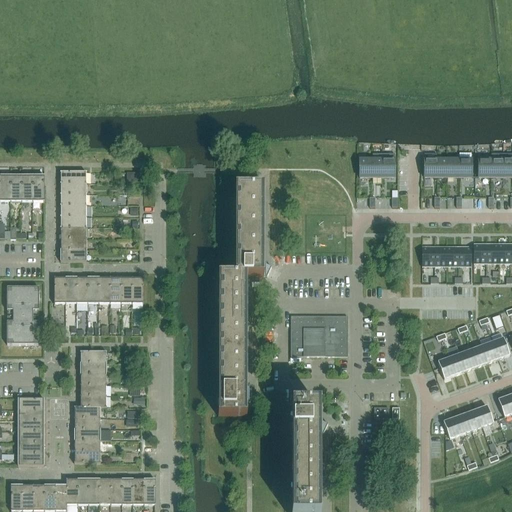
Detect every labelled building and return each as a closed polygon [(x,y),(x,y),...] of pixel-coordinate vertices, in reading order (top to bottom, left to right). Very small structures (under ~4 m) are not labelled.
[(371,179),(371,161),(359,161),(359,179),(371,179)] [(383,179),(383,161),(371,161),(371,179),(383,179)] [(394,179),(394,161),(383,161),(383,179),(394,179)] [(436,161),(424,161),(424,179),(436,179),(436,161)] [(436,179),(448,179),(448,161),(436,161),(436,179)] [(459,161),(448,161),(448,179),(459,179),(459,161)] [(459,161),(459,179),(471,179),(471,161),(459,161)] [(490,161),(478,161),(478,179),(490,179),(490,161)] [(490,179),(502,179),(502,161),(490,161),(490,179)] [(511,161),(502,161),(502,179),(511,179),(511,161)] [(86,174),(61,174),(60,174),(60,175),(61,175),(61,185),(60,185),(86,185),(86,175),(86,174)] [(140,184),(140,174),(126,174),(126,184),(140,184)] [(33,204),(32,177),(32,178),(22,178),(21,178),(22,204),(22,203),(32,203),(32,204),(33,204)] [(44,204),(44,188),(44,177),(43,177),(43,178),(33,178),(33,177),(32,177),(33,204),(33,203),(43,203),(43,204),(44,204)] [(11,204),(10,178),(0,178),(0,203),(10,203),(10,204),(11,204)] [(22,204),(21,178),(11,178),(10,178),(11,204),(11,203),(21,203),(21,204),(22,204)] [(86,185),(60,185),(60,186),(61,186),(61,196),(60,196),(60,197),(86,197),(86,196),(86,186),(86,185)] [(247,418),(247,403),(252,403),(252,397),(252,392),(247,392),(247,278),(263,278),(267,278),(269,274),(271,269),(266,266),(263,266),(263,189),(235,189),(235,278),(218,278),(218,418),(247,418)] [(60,208),(87,208),(87,207),(86,207),(86,197),(60,197),(61,197),(61,208),(60,208)] [(60,219),(87,219),(86,219),(86,208),(87,208),(60,208),(61,208),(61,219),(60,219)] [(60,230),(87,230),(86,230),(86,219),(87,219),(60,219),(61,219),(61,230),(60,230)] [(21,235),(16,235),(16,229),(10,229),(10,241),(16,241),(16,240),(21,240),(21,235)] [(60,241),(87,241),(86,241),(86,230),(87,230),(60,230),(61,230),(61,241),(60,241)] [(60,252),(87,252),(86,252),(86,241),(87,241),(60,241),(60,242),(61,242),(61,252),(60,252)] [(473,246),(473,266),(486,266),(486,246),(473,246)] [(486,246),(486,266),(498,266),(498,246),(486,246)] [(498,246),(498,266),(510,266),(510,246),(498,246)] [(422,249),(421,269),(434,269),(434,249),(422,249)] [(434,249),(434,269),(446,269),(446,249),(434,249)] [(446,249),(446,269),(458,269),(458,249),(446,249)] [(458,249),(458,269),(471,269),(471,249),(458,249)] [(61,263),(60,263),(60,264),(87,264),(87,263),(86,263),(86,252),(87,252),(60,252),(60,253),(61,253),(61,263)] [(54,280),(54,304),(54,306),(55,306),(65,306),(66,306),(66,280),(65,280),(65,281),(55,281),(55,280),(54,280)] [(77,306),(77,280),(76,280),(66,281),(66,280),(66,306),(76,306),(77,306)] [(88,306),(88,280),(87,280),(77,280),(77,306),(87,306),(88,306)] [(99,306),(99,280),(98,280),(88,280),(88,306),(98,306),(99,306)] [(110,306),(110,280),(99,280),(99,306),(110,306)] [(121,306),(121,280),(110,280),(110,306),(121,306)] [(132,306),(132,280),(121,280),(121,306),(132,306)] [(144,306),(143,280),(132,280),(132,306),(143,305),(143,306),(144,306)] [(7,289),(7,347),(39,347),(39,290),(7,289)] [(499,316),(491,319),(495,331),(503,328),(499,316)] [(303,359),(335,359),(335,352),(335,345),(335,338),(335,331),(333,331),(326,331),(326,318),(318,318),(318,331),(311,331),(304,331),(303,331),(303,338),(303,345),(303,352),(303,359)] [(498,362),(509,357),(503,340),(492,344),(498,362)] [(492,344),(481,348),(487,365),(498,362),(492,344)] [(481,348),(470,352),(476,369),(487,365),(481,348)] [(470,352),(459,356),(466,373),(476,369),(470,352)] [(105,365),(105,355),(106,355),(106,354),(80,354),(80,355),(80,365),(79,365),(106,365),(105,365)] [(459,356),(449,360),(455,377),(466,373),(459,356)] [(449,360),(437,364),(444,381),(455,377),(449,360)] [(106,365),(79,365),(79,366),(80,366),(80,376),(106,376),(105,376),(106,366),(106,365)] [(106,376),(80,376),(80,377),(80,387),(106,388),(106,387),(106,377),(106,376)] [(106,388),(80,387),(80,388),(80,398),(79,398),(106,399),(106,398),(106,388)] [(106,399),(79,398),(79,399),(80,399),(80,409),(80,410),(99,410),(106,410),(106,409),(105,409),(105,399),(106,399)] [(511,407),(509,398),(498,402),(504,419),(511,416),(511,407)] [(44,401),(17,401),(18,401),(18,412),(17,412),(44,412),(43,412),(43,401),(44,401)] [(487,408),(476,412),(482,430),(493,425),(487,408)] [(80,410),(80,409),(74,409),(74,410),(75,410),(75,421),(74,421),(100,421),(99,421),(99,410),(80,410)] [(291,511),(319,511),(320,435),(324,435),(326,431),(328,426),(322,424),(319,424),(319,409),(291,409),(291,511)] [(374,420),(388,420),(388,410),(374,410),(374,420)] [(44,412),(17,412),(18,413),(18,423),(17,423),(44,423),(43,423),(43,413),(44,413),(44,412)] [(476,412),(465,416),(471,433),(482,430),(476,412)] [(465,416),(454,420),(460,437),(471,433),(465,416)] [(454,420),(443,424),(448,437),(449,442),(460,437),(454,420)] [(100,421),(74,421),(75,421),(75,432),(74,432),(101,432),(100,432),(100,421)] [(44,423),(17,423),(17,424),(18,424),(18,434),(17,434),(44,434),(43,434),(43,424),(44,424),(44,423)] [(101,432),(74,432),(75,432),(75,443),(74,443),(100,443),(100,432),(101,432)] [(44,434),(17,434),(17,435),(18,435),(18,445),(17,445),(44,446),(44,445),(43,445),(43,435),(44,435),(44,434)] [(100,443),(74,443),(75,443),(75,454),(74,454),(100,454),(100,443)] [(44,446),(17,445),(17,446),(18,446),(18,456),(17,456),(44,456),(43,456),(43,446),(44,446)] [(74,465),(74,466),(100,466),(100,465),(100,454),(74,454),(75,454),(75,465),(74,465)] [(17,467),(17,468),(44,468),(44,467),(43,467),(43,457),(44,457),(44,456),(17,456),(17,457),(18,457),(18,467),(17,467)] [(66,487),(66,488),(66,507),(67,507),(77,507),(77,508),(77,481),(77,482),(67,482),(67,481),(66,481),(66,487)] [(88,508),(88,481),(88,482),(78,482),(78,481),(77,481),(77,508),(78,508),(78,507),(88,507),(88,508)] [(99,508),(99,481),(99,482),(89,482),(89,481),(88,481),(88,508),(89,508),(89,507),(99,507),(99,508)] [(110,508),(110,481),(110,482),(100,482),(100,481),(99,481),(99,508),(100,508),(100,507),(110,507),(110,508)] [(121,508),(122,508),(122,481),(121,481),(121,482),(111,482),(111,481),(110,481),(110,508),(111,508),(111,507),(121,507),(121,508)] [(132,508),(133,508),(133,481),(132,481),(132,482),(122,482),(122,481),(122,508),(122,507),(132,507),(132,508)] [(143,508),(144,508),(144,481),(143,481),(143,482),(133,482),(133,481),(133,508),(133,507),(143,507),(143,508)] [(154,508),(155,508),(155,481),(154,481),(154,482),(144,482),(144,481),(144,508),(144,507),(154,507),(154,508)] [(11,487),(10,487),(10,511),(21,511),(22,487),(22,488),(11,488),(11,487)] [(32,511),(33,487),(33,488),(22,488),(22,487),(21,511),(32,511)] [(43,511),(44,487),(44,488),(33,488),(33,487),(32,511),(43,511)] [(54,511),(55,487),(55,488),(44,488),(44,487),(43,511),(54,511)] [(55,487),(54,511),(66,511),(66,508),(67,508),(67,507),(66,507),(66,488),(55,488),(55,487)]
